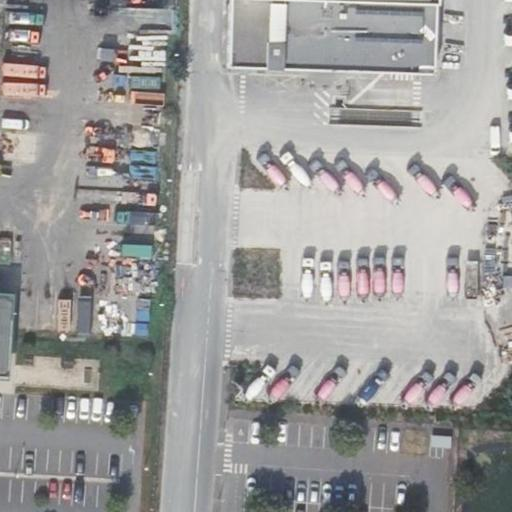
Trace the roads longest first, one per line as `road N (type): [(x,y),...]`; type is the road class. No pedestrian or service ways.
road 1 (unknown): [(467,144),(434,466)]
road 2 (unknown): [(62,0),(70,17),(65,93),(51,150),(27,169),(0,171)]
